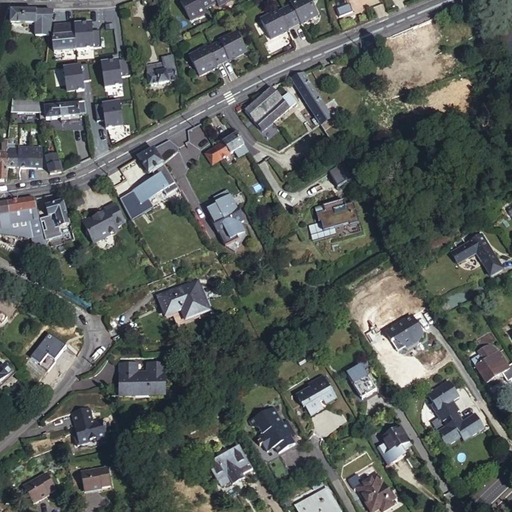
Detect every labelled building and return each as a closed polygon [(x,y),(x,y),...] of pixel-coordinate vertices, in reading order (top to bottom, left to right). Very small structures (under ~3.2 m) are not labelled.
[(182,0),(192,20),(200,15),(201,16),(208,13),(206,9),(219,2),(221,6),(229,2),(228,1),(229,0),(182,0)] [(290,28),(303,21),(309,17),(310,19),(320,14),(312,0),(295,0),(292,2),(293,4),(280,10),(279,8),(272,12),(272,13),(263,18),(273,38),(284,32),(283,31),(290,28)] [(55,10),(13,9),(13,23),(43,24),(41,36),(48,37),(51,37),(55,10)] [(66,11),(66,9),(59,10),(56,33),(55,33),(56,49),(100,47),(99,31),(93,31),(93,21),(77,21),(66,22),(66,11)] [(66,22),(77,21),(76,10),(66,11),(66,22)] [(432,19),(391,36),(394,45),(392,46),(397,58),(400,57),(403,62),(409,60),(409,54),(413,53),(417,56),(427,53),(427,47),(441,42),(432,19)] [(202,75),(212,70),(211,68),(218,65),(225,62),(231,58),(238,54),(239,56),(248,50),(238,30),(228,35),(228,34),(220,38),(221,41),(209,47),(208,45),(200,49),(201,49),(192,54),(202,75)] [(509,31),(498,36),(509,56),(511,63),(511,31),(510,31),(509,31)] [(180,78),(176,54),(165,56),(166,61),(148,64),(151,83),(160,81),(161,83),(171,81),(171,79),(180,78)] [(304,72),(292,78),(309,108),(317,122),(321,129),(326,137),(329,135),(324,127),(332,123),(304,72)] [(261,132),(297,105),(289,95),(284,99),(282,101),(273,90),(245,111),(261,132)] [(40,103),(39,95),(13,95),(13,103),(40,103)] [(80,102),(62,103),(63,116),(72,115),(84,114),(89,113),(86,98),(80,99),(80,102)] [(13,112),(48,113),(46,105),(46,103),(40,103),(13,103),(13,112)] [(63,116),(62,103),(46,105),(48,113),(48,117),(63,116)] [(317,122),(309,108),(300,113),(308,127),(317,122)] [(43,124),(33,123),(33,134),(43,134),(43,124)] [(237,133),(216,147),(223,158),(235,151),(244,145),(237,133)] [(169,143),(156,150),(163,163),(177,156),(169,143)] [(247,151),(244,145),(235,151),(239,157),(247,151)] [(11,146),(11,151),(11,165),(23,165),(23,146),(11,146)] [(23,146),(23,165),(33,165),(33,146),(23,146)] [(43,146),(33,146),(33,165),(43,166),(44,162),(44,157),(44,148),(43,146)] [(223,158),(216,147),(206,153),(214,164),(223,158)] [(166,196),(177,189),(163,163),(156,150),(155,148),(139,157),(148,173),(151,171),(155,176),(133,190),(141,203),(163,190),(166,196)] [(0,180),(10,179),(11,165),(11,151),(4,151),(0,150),(0,180)] [(52,172),(65,171),(60,152),(48,154),(52,172)] [(345,167),(330,172),(335,186),(350,180),(345,167)] [(37,211),(33,195),(7,201),(13,223),(26,220),(25,215),(37,211)] [(356,218),(352,202),(344,204),(343,198),(322,204),(323,209),(315,211),(317,220),(321,219),(323,228),(348,222),(352,221),(351,219),(356,218)] [(41,227),(37,211),(25,215),(26,220),(13,223),(7,201),(0,202),(0,233),(32,239),(39,265),(42,267),(50,265),(41,227)] [(60,227),(71,223),(65,201),(47,205),(50,215),(56,214),(60,227)] [(90,234),(94,241),(117,229),(115,227),(124,223),(114,203),(105,208),(107,210),(103,212),(103,215),(99,216),(98,215),(84,223),(88,230),(86,231),(88,235),(90,234)] [(229,203),(213,213),(217,220),(234,210),(229,203)] [(243,225),(234,210),(217,220),(210,225),(219,240),(243,225)] [(71,223),(60,227),(64,242),(75,238),(71,223)] [(495,261),(483,241),(455,258),(462,270),(479,260),(483,268),(495,261)] [(207,311),(196,282),(179,288),(180,291),(174,293),(173,290),(156,297),(164,317),(181,310),(185,320),(207,311)] [(413,335),(420,331),(409,312),(381,328),(387,339),(390,337),(403,344),(414,338),(413,335)] [(390,337),(387,339),(393,349),(403,344),(390,337)] [(125,353),(119,348),(107,365),(113,370),(125,353)] [(477,358),(472,362),(487,386),(510,371),(499,353),(498,354),(495,350),(492,348),(491,348),(489,348),(487,348),(485,349),(477,354),(479,357),(477,358)] [(469,357),(472,362),(477,358),(474,354),(469,357)] [(341,367),(357,393),(371,384),(356,358),(341,367)] [(0,377),(5,373),(8,369),(2,363),(0,365),(0,377)] [(132,366),(122,368),(120,370),(123,391),(126,390),(127,400),(138,398),(138,395),(166,392),(162,364),(150,366),(151,374),(149,374),(149,377),(136,379),(135,368),(132,368),(132,366)] [(334,395),(321,373),(306,382),(308,385),(295,392),(302,404),(304,403),(310,413),(322,406),(320,403),(325,401),(334,395)] [(450,397),(456,393),(447,378),(425,391),(430,399),(435,406),(450,397)] [(435,406),(430,399),(427,401),(437,416),(440,417),(447,413),(450,418),(434,429),(443,443),(464,429),(467,434),(479,426),(477,423),(479,422),(472,411),(459,419),(452,409),(456,407),(450,397),(435,406)] [(281,420),(273,405),(248,419),(251,423),(257,424),(261,430),(256,433),(265,448),(273,443),(276,449),(292,440),(286,429),(291,427),(285,417),(281,420)] [(77,447),(79,447),(91,444),(90,441),(98,439),(99,442),(110,439),(109,433),(111,432),(109,428),(108,428),(106,421),(97,423),(94,410),(72,414),(75,427),(74,427),(75,428),(76,435),(74,436),(77,447)] [(397,442),(405,437),(396,421),(379,432),(382,438),(375,443),(385,459),(401,449),(399,445),(397,442)] [(79,447),(80,450),(111,443),(110,439),(99,442),(98,439),(90,441),(91,444),(79,447)] [(239,443),(236,439),(205,456),(216,475),(219,479),(227,475),(229,478),(243,471),(241,467),(250,462),(239,443)] [(294,442),(292,440),(276,449),(278,451),(294,442)] [(242,442),(239,443),(250,462),(253,468),(259,464),(250,447),(247,449),(242,442)] [(113,487),(110,468),(82,473),(86,493),(104,490),(103,489),(113,487)] [(358,477),(354,480),(358,488),(367,504),(376,499),(378,503),(388,498),(382,488),(385,487),(374,468),(358,477)] [(310,483),(319,478),(313,470),(304,475),(310,483)] [(59,490),(49,473),(26,487),(36,505),(51,496),(51,494),(59,490)] [(358,477),(355,473),(345,479),(352,491),(358,488),(354,480),(358,477)] [(300,511),(310,511),(331,500),(321,483),(293,499),(300,511)]
